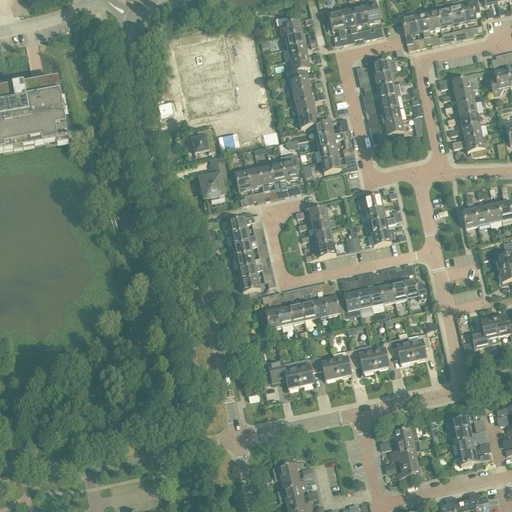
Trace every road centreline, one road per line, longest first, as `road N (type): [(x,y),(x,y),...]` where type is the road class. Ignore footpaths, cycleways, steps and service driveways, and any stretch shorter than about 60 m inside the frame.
road 1 (tertiary): [(239,439),(210,303),(166,215),(148,150),(125,47),(129,17)]
road 2 (residential): [(434,253),(285,285),(270,212),(312,202)]
road 3 (residential): [(418,172),(382,180),(366,169),(343,58),(395,45)]
road 4 (residential): [(440,173),(419,60),(495,44)]
road 5 (residential): [(358,412),(447,393),(457,380),(448,313)]
road 6 (residential): [(239,439),(142,471),(79,479)]
road 7 (residential): [(380,505),(502,478)]
road 8 (residential): [(239,439),(358,412)]
